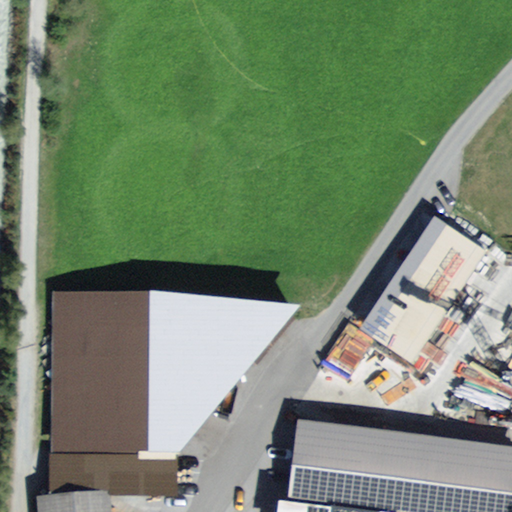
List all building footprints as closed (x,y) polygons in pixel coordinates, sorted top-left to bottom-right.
[(435,218),(359,330),(412,365),(487,253),(435,218)] [(53,291),(51,452),(180,452),(299,305),(149,292),(53,291)] [(511,511),(511,420),(299,394),(284,511),(511,511)] [(50,453),(51,498),(111,498),(177,498),(177,453),(50,453)] [(51,498),(40,501),(40,511),(112,511),(111,498),(51,498)]
